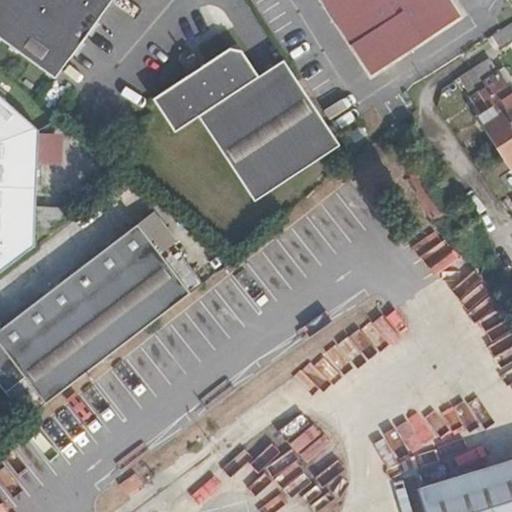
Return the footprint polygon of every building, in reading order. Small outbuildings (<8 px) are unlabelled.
[(0,0),(0,38),(56,79),(113,0),(0,0)] [(324,0),(374,74),(460,17),(449,0),(324,0)] [(511,22),(492,36),(499,48),(505,44),(511,39),(511,22)] [(254,201),(340,145),(283,61),(259,77),(237,43),(201,67),(205,73),(193,81),(189,75),(152,99),(175,132),(199,116),(254,201)] [(511,79),(504,68),(502,70),(494,59),(491,60),(489,58),(458,78),(472,97),(482,112),(477,115),(511,168),(511,79)] [(201,67),(189,75),(193,81),(205,73),(201,67)] [(0,272),(34,247),(34,246),(35,233),(35,219),(39,130),(0,95),(0,272)] [(429,166),(407,181),(433,219),(455,205),(447,193),(453,188),(444,174),(437,178),(429,166)] [(35,219),(35,233),(46,233),(68,217),(68,215),(60,208),(50,208),(35,219)] [(26,419),(204,284),(173,245),(177,242),(154,212),(0,329),(0,384),(6,392),(26,419)] [(424,511),(511,511),(511,460),(416,489),(424,511)]
